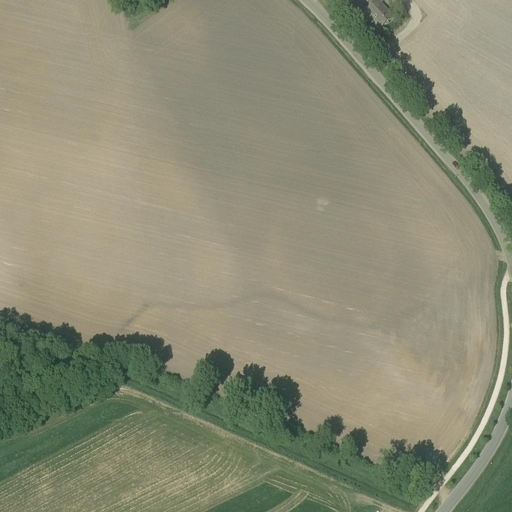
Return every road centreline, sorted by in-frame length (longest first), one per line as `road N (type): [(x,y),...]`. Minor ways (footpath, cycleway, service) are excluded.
road 1 (unclassified): [(511,257),(488,209),(307,0)]
road 2 (unclassified): [(445,511),(511,405)]
